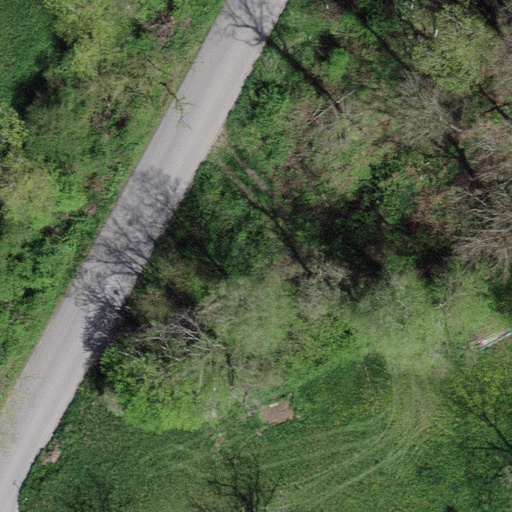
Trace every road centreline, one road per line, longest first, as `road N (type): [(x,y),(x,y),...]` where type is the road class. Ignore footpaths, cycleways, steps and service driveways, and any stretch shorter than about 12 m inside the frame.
road 1 (unclassified): [(266,0),(0,473)]
road 2 (track): [(297,262),(201,113)]
